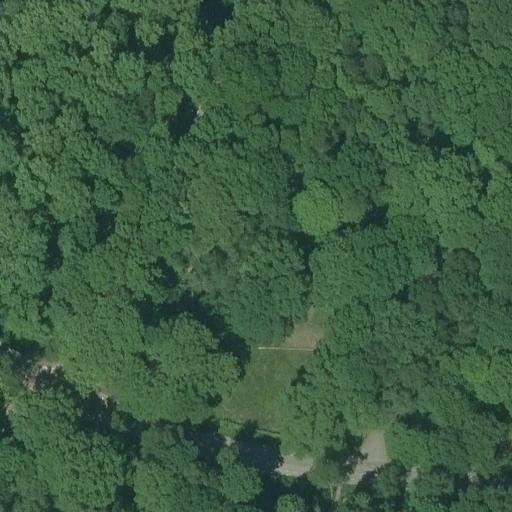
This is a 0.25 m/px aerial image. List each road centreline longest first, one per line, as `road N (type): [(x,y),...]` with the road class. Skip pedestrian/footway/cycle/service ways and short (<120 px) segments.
road 1 (tertiary): [(62,391),(246,454),(511,489)]
road 2 (unclassified): [(62,391),(187,155),(247,0)]
